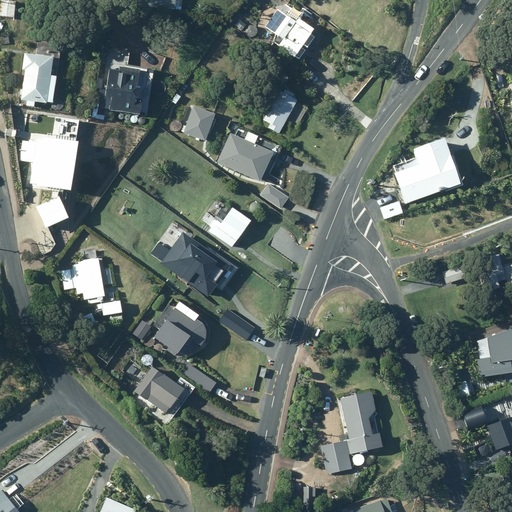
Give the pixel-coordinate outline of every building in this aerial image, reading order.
[(0,16),(14,17),(16,1),(5,0),(0,0),(0,7),(0,16)] [(138,0),(138,7),(166,11),(166,8),(173,9),(174,0),(138,0)] [(312,35),(315,30),(283,7),(268,29),(279,36),(275,42),(279,45),(278,47),(295,58),(296,57),(299,60),(305,51),(302,48),(304,45),(307,48),(315,37),(312,35)] [(248,25),(241,20),(236,26),(243,31),(248,25)] [(51,76),(53,57),(24,54),(22,70),(25,70),(21,100),(27,101),(26,106),(34,107),(35,102),(47,104),(47,102),(53,103),(57,77),(51,76)] [(110,111),(141,115),(142,108),(135,107),(136,98),(139,98),(141,90),(138,90),(140,71),(120,68),(119,71),(110,69),(106,96),(112,97),(110,111)] [(279,91),(263,120),(271,124),(269,128),(280,134),(297,101),(279,91)] [(491,97),(481,102),(491,120),(500,116),(491,97)] [(206,141),(215,114),(194,107),(184,134),(206,141)] [(218,163),(260,182),(274,154),(231,134),(218,163)] [(28,183),(71,189),(77,143),(35,137),(34,142),(22,140),(19,161),(31,162),(28,183)] [(393,172),(404,203),(459,183),(442,138),(412,149),(417,163),(393,172)] [(260,195),(281,209),(289,198),(268,184),(260,195)] [(60,197),(37,208),(46,228),(70,218),(60,197)] [(251,221),(233,208),(221,224),(217,221),(210,231),(232,248),(251,221)] [(163,263),(209,296),(230,267),(184,234),(172,250),(160,241),(150,254),(163,263)] [(506,286),(511,283),(511,264),(499,268),(495,255),(474,262),(482,292),(497,288),(495,282),(504,280),(506,286)] [(73,266),(78,294),(83,293),(84,300),(104,296),(103,287),(107,287),(104,268),(100,268),(99,259),(78,263),(78,265),(73,266)] [(459,266),(440,273),(444,284),(463,278),(459,266)] [(121,302),(97,305),(98,309),(102,308),(103,312),(109,311),(110,314),(122,313),(121,302)] [(154,337),(178,355),(190,338),(201,347),(206,340),(207,333),(203,325),(197,321),(195,324),(175,309),(154,337)] [(219,321),(246,341),(255,329),(228,309),(219,321)] [(132,334),(142,341),(152,327),(143,320),(132,334)] [(511,359),(511,355),(508,330),(484,338),(487,359),(474,361),(476,376),(481,376),(481,378),(508,374),(507,361),(511,359)] [(118,331),(99,354),(108,361),(127,338),(118,331)] [(180,373),(209,394),(216,384),(187,363),(180,373)] [(132,374),(136,370),(132,365),(128,369),(132,374)] [(135,392),(166,414),(170,408),(171,409),(185,390),(153,367),(135,392)] [(238,367),(233,376),(246,383),(251,375),(238,367)] [(372,393),(341,399),(350,441),(321,447),(326,474),(352,469),(349,455),(383,448),(380,434),(373,436),(369,419),(376,410),(372,393)] [(477,406),(461,412),(467,431),(484,425),(477,406)] [(484,427),(492,450),(511,443),(511,439),(511,440),(505,424),(510,422),(509,418),(484,427)] [(498,469),(481,475),(485,488),(502,482),(498,469)] [(304,487),(303,511),(313,511),(313,488),(304,487)] [(17,511),(1,491),(0,491),(0,511),(17,511)] [(135,511),(137,508),(105,496),(98,511),(135,511)] [(391,511),(387,499),(353,511),(391,511)]
